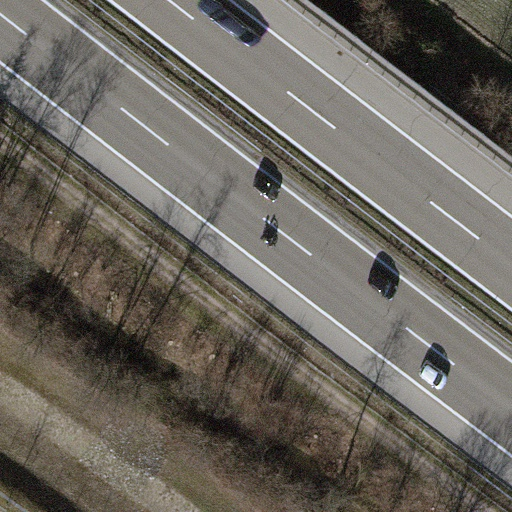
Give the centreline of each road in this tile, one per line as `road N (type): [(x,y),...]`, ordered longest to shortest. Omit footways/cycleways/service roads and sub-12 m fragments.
road 1 (motorway): [(0,17),(511,412)]
road 2 (motorway): [(511,257),(177,0)]
road 3 (track): [(238,511),(0,343)]
